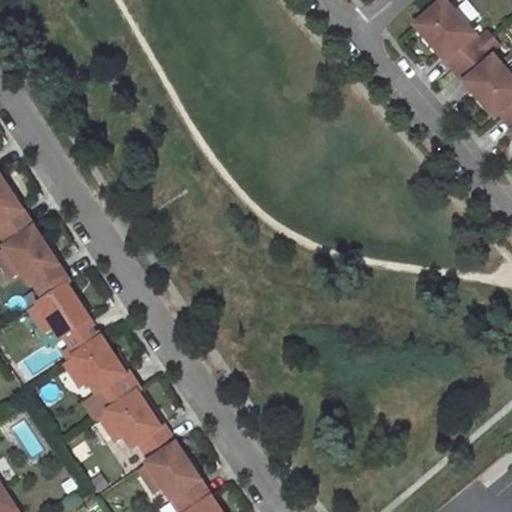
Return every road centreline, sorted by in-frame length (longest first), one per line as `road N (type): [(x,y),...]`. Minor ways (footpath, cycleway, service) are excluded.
road 1 (residential): [(0,78),(289,511)]
road 2 (residential): [(361,27),(511,213)]
